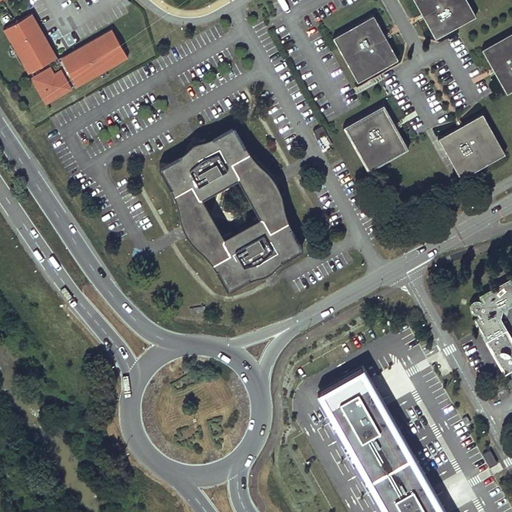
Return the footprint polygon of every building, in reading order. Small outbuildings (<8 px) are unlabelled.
[(467,0),(415,0),(436,36),(475,14),(467,0)] [(32,11),(30,12),(55,56),(57,56),(32,11)] [(55,56),(30,12),(5,26),(30,70),(55,56)] [(373,13),(333,36),(358,80),(397,58),(373,13)] [(28,72),(30,70),(5,26),(3,27),(28,72)] [(75,82),(127,53),(113,29),(61,58),(75,82)] [(511,30),(482,47),(507,91),(511,87),(511,30)] [(127,53),(75,82),(76,85),(128,56),(127,53)] [(51,66),(31,77),(45,102),(71,88),(60,68),(54,72),(51,66)] [(383,102),(343,125),(367,169),(408,146),(383,102)] [(482,111),(438,136),(460,175),(504,151),(482,111)] [(233,120),(158,163),(182,205),(185,203),(192,216),(209,207),(202,194),(237,174),(244,187),(261,178),(254,165),(257,163),(233,120)] [(321,124),(313,129),(317,137),(326,132),(321,124)] [(244,187),(252,200),(268,191),(275,204),(279,202),(257,163),(254,165),(261,178),(244,187)] [(303,246),(279,202),(275,204),(268,191),(252,200),(259,213),(224,233),(216,220),(199,229),(207,243),(204,244),(228,288),(303,246)] [(182,205),(204,244),(207,243),(199,229),(216,220),(209,207),(192,216),(185,203),(182,205)] [(511,303),(511,274),(479,294),(482,299),(480,300),(478,299),(475,299),(472,300),(470,301),(470,304),(470,307),(471,309),(472,311),(476,312),(478,315),(473,318),(485,340),(503,372),(511,368),(511,338),(506,328),(500,317),(502,309),(511,303)] [(384,403),(359,358),(308,387),(333,431),(354,468),(374,502),(379,511),(447,511),(424,472),(405,438),(384,403)] [(457,409),(461,417),(465,415),(461,407),(457,409)] [(483,453),(489,466),(497,463),(491,450),(483,453)]
